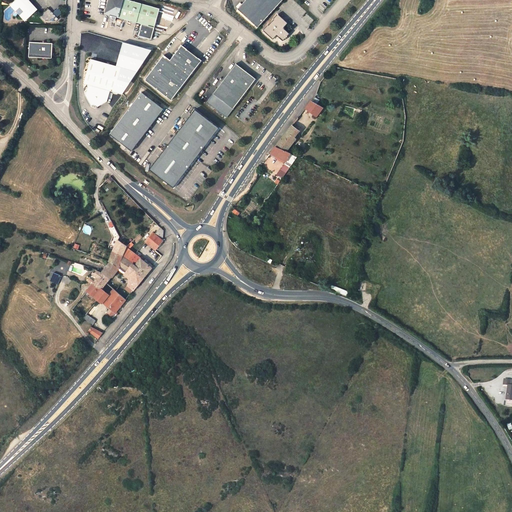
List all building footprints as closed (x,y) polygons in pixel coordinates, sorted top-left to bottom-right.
[(24,1),(24,0),(11,0),(7,4),(7,5),(11,9),(12,10),(15,7),(18,7),(21,10),(21,12),(17,15),(21,20),(32,11),(42,21),(52,22),(54,19),(44,8),(38,13),(30,4),(29,6),(24,1)] [(106,0),(107,0),(105,10),(103,11),(107,17),(109,16),(110,16),(142,24),(139,36),(151,39),(154,27),(159,8),(123,0),(106,0)] [(244,0),(237,9),(258,27),(280,0),(244,0)] [(12,10),(17,15),(21,12),(21,10),(18,7),(15,7),(12,10)] [(263,29),(273,38),(277,33),(284,39),(290,31),(283,26),(288,21),(277,12),(274,17),(274,18),(268,25),(267,24),(263,29)] [(120,67),(113,92),(121,95),(151,51),(123,43),(116,67),(120,67)] [(48,46),(26,45),(25,60),(47,61),(48,46)] [(169,100),(200,61),(181,45),(169,60),(163,55),(143,79),(169,100)] [(83,84),(87,86),(84,96),(90,107),(95,108),(106,102),(109,91),(113,92),(120,67),(116,67),(89,59),(83,84)] [(212,91),(233,106),(254,78),(234,63),(212,91)] [(140,91),(108,134),(130,150),(162,108),(140,91)] [(233,106),(212,91),(205,101),(225,117),(233,106)] [(302,106),(313,115),(319,107),(307,98),(302,106)] [(193,109),(148,169),(172,188),(218,127),(193,109)] [(273,145),(282,150),(292,137),(290,135),(295,128),(288,123),(273,145)] [(268,151),(284,161),(289,153),(282,150),(273,145),(268,151)] [(286,162),(291,165),(296,157),(291,154),(286,162)] [(279,169),(276,175),(283,178),(285,172),(279,169)] [(115,181),(111,178),(104,183),(107,187),(115,181)] [(154,235),(153,234),(148,243),(156,251),(164,240),(163,230),(161,227),(154,235)] [(111,248),(121,254),(125,243),(116,237),(111,248)] [(128,245),(125,243),(121,254),(132,260),(138,254),(128,245)] [(132,260),(121,254),(111,248),(107,258),(109,260),(117,266),(124,273),(130,266),(134,261),(132,260)] [(156,251),(151,256),(156,261),(161,256),(156,251)] [(134,261),(138,263),(142,258),(138,254),(132,260),(134,261)] [(138,263),(134,261),(130,266),(145,278),(153,268),(142,258),(138,263)] [(109,277),(114,270),(117,266),(109,260),(100,270),(109,277)] [(124,273),(117,266),(114,270),(122,276),(124,273)] [(130,266),(124,273),(133,280),(139,285),(145,278),(130,266)] [(105,282),(109,277),(100,270),(95,269),(91,274),(90,273),(84,280),(85,282),(89,285),(92,281),(100,288),(105,282)] [(53,272),(50,282),(58,285),(61,275),(53,272)] [(131,294),(139,285),(133,280),(125,290),(131,294)] [(89,285),(85,290),(93,296),(100,288),(92,281),(89,285)] [(100,301),(107,293),(100,288),(93,296),(100,301)] [(111,288),(107,293),(100,301),(118,314),(128,301),(127,300),(111,288)] [(82,316),(93,323),(96,319),(85,312),(82,316)] [(99,338),(103,333),(92,326),(88,330),(99,338)] [(507,385),(509,385),(507,400),(506,400),(506,404),(511,404),(511,379),(504,379),(503,385),(507,385)]
